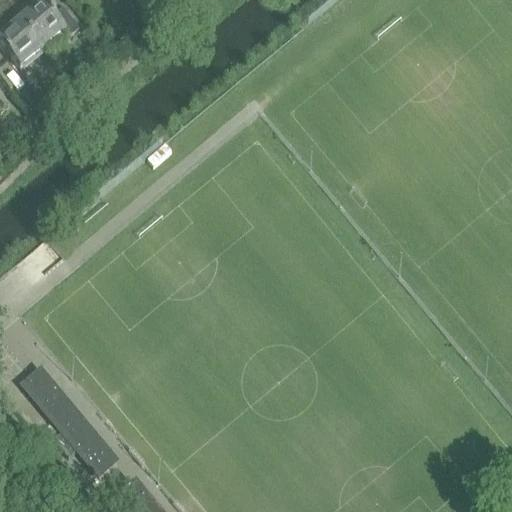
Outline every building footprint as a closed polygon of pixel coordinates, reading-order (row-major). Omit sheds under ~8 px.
[(78,32),(63,14),(54,21),(41,6),(18,25),(42,55),(65,36),(68,41),(78,32)] [(18,25),(0,40),(0,50),(19,74),(42,55),(18,25)] [(48,107),(33,88),(23,96),(38,115),(48,107)] [(78,233),(74,227),(68,231),(73,237),(78,233)] [(116,467),(39,375),(21,389),(62,437),(54,444),(68,462),(76,455),(98,481),(116,467)] [(153,511),(134,489),(109,510),(110,511),(153,511)]
